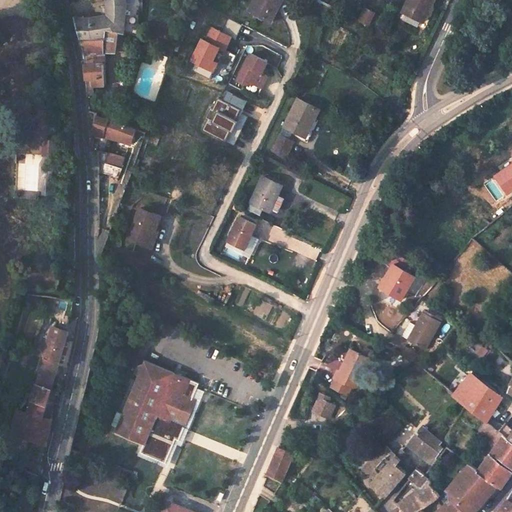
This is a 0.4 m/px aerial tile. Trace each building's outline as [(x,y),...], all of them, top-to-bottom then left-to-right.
[(126,0),(106,0),(107,6),(109,5),(110,14),(107,15),(88,18),(75,18),(81,40),(82,40),(104,39),(106,29),(124,33),(127,3),(126,0)] [(282,0),(253,0),(248,11),(271,22),(282,0)] [(432,0),(408,0),(402,12),(405,13),(420,21),(422,22),(427,12),(425,11),(427,7),(429,8),(432,0)] [(373,13),(364,8),(359,20),(367,24),(373,13)] [(420,21),(405,13),(401,20),(417,27),(420,21)] [(104,39),(82,40),(84,55),(84,65),(88,95),(94,95),(93,86),(106,86),(103,51),(115,52),(116,51),(123,52),(126,34),(106,29),(104,39)] [(172,49),(165,46),(162,53),(169,56),(172,49)] [(254,86),(266,63),(250,55),(243,69),(239,67),(231,82),(247,90),(250,84),(254,86)] [(231,143),(249,100),(227,91),(223,100),(216,97),(202,131),(231,143)] [(298,99),(286,123),(283,122),(277,134),(280,135),(272,151),(285,158),(293,142),(289,140),(294,131),(302,135),(311,118),(314,119),(319,110),(298,99)] [(136,129),(96,115),(92,134),(115,139),(132,144),(136,129)] [(314,119),(311,118),(302,135),(300,139),(307,143),(318,121),(314,119)] [(59,137),(47,137),(47,152),(53,151),(53,146),(59,147),(59,137)] [(97,170),(103,171),(108,172),(117,178),(124,157),(107,152),(96,151),(97,170)] [(511,164),(502,171),(511,186),(511,164)] [(282,186),(262,176),(251,202),(262,208),(270,212),(271,209),(277,195),(282,186)] [(284,198),(277,195),(271,209),(278,212),(284,198)] [(262,208),(251,202),(247,209),(259,215),(262,208)] [(152,235),(159,215),(138,207),(127,238),(148,246),(152,235)] [(256,225),(239,217),(227,241),(244,249),(256,225)] [(389,266),(403,274),(410,263),(396,255),(389,266)] [(440,323),(424,313),(409,340),(425,349),(440,323)] [(68,331),(53,326),(49,339),(44,337),(41,343),(36,342),(34,354),(43,357),(58,363),(68,366),(72,341),(65,340),(68,331)] [(411,350),(405,347),(400,355),(413,362),(416,357),(414,349),(411,350)] [(362,355),(350,349),(340,371),(338,370),(333,379),(334,379),(331,386),(348,394),(351,387),(355,389),(370,359),(369,359),(372,352),(365,349),(362,355)] [(58,363),(43,357),(26,414),(16,410),(10,435),(45,445),(51,419),(42,418),(58,363)] [(176,374),(146,361),(117,431),(146,443),(159,414),(187,426),(198,400),(196,399),(185,394),(191,380),(180,376),(179,377),(176,376),(176,374)] [(482,379),(473,371),(454,394),(456,396),(486,421),(501,398),(493,391),(495,389),(482,379)] [(185,394),(196,399),(202,385),(191,380),(185,394)] [(329,398),(320,394),(313,411),(329,418),(334,406),(327,402),(329,398)] [(187,426),(159,414),(146,443),(142,452),(167,462),(177,438),(181,440),(187,426)] [(511,423),(508,420),(499,431),(504,435),(511,441),(511,423)] [(499,431),(487,422),(479,433),(492,444),(488,451),(489,452),(491,454),(504,435),(499,431)] [(441,442),(423,426),(408,444),(417,452),(417,453),(431,464),(435,459),(443,449),(439,445),(441,442)] [(511,441),(504,435),(491,454),(511,470),(511,441)] [(396,455),(385,444),(379,451),(390,461),(396,455)] [(294,454),(279,447),(268,474),(283,481),(294,454)] [(406,454),(401,450),(396,455),(401,460),(405,455),(406,454)] [(390,461),(379,451),(363,469),(375,480),(390,461)] [(491,454),(489,452),(483,460),(486,461),(491,454)] [(511,472),(511,470),(491,454),(486,461),(479,470),(478,472),(498,486),(501,488),(511,472)] [(401,460),(396,455),(390,461),(375,480),(372,483),(386,496),(406,472),(398,464),(401,460)] [(410,459),(405,455),(401,460),(398,464),(406,472),(412,466),(409,463),(410,462),(409,461),(410,459)] [(473,511),(498,486),(478,472),(479,470),(472,465),(461,476),(460,475),(447,489),(449,490),(449,498),(443,504),(436,510),(433,511),(473,511)] [(431,480),(417,469),(410,478),(423,488),(399,506),(405,511),(415,511),(421,509),(422,508),(439,495),(431,480)] [(511,511),(511,500),(509,499),(499,511),(511,511)] [(191,511),(166,502),(165,505),(182,511),(191,511)]
